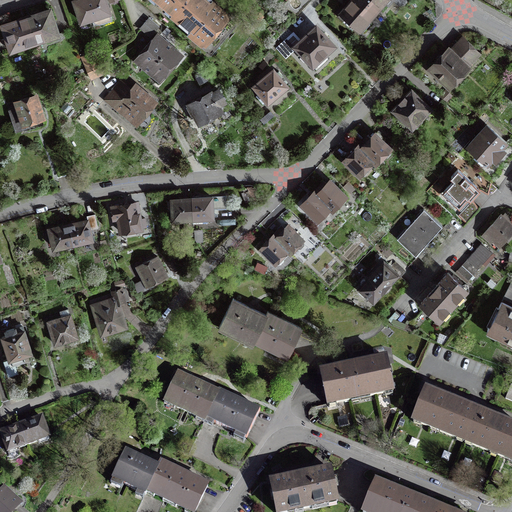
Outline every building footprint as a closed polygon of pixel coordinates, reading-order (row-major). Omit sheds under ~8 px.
[(105,0),(77,0),(75,1),(81,21),(91,18),(94,26),(112,20),(105,0)] [(155,0),(174,16),(175,16),(188,0),(155,0)] [(208,0),(188,0),(175,16),(205,42),(227,16),(208,0)] [(407,0),(351,0),(340,13),(360,30),(384,3),(388,3),(391,0),(400,9),(407,0)] [(32,29),(37,41),(58,34),(50,10),(26,18),(30,29),(32,29)] [(149,17),(144,23),(155,32),(159,27),(149,17)] [(11,50),(37,41),(32,29),(30,29),(26,18),(3,25),(11,50)] [(144,23),(139,28),(150,37),(155,32),(144,23)] [(286,55),(296,46),(313,64),(324,54),(325,55),(327,54),(332,49),(333,47),(332,47),(333,45),(316,27),(300,41),(293,34),(278,47),(286,55)] [(180,54),(159,36),(148,48),(169,66),(180,54)] [(480,53),(463,37),(449,51),(448,50),(442,56),(439,55),(436,59),(437,61),(431,68),(449,85),(480,53)] [(169,66),(148,48),(137,61),(158,79),(169,66)] [(93,53),(82,57),(85,64),(96,60),(93,53)] [(96,60),(85,64),(91,78),(108,71),(102,57),(96,60)] [(287,86),(273,69),(254,86),(268,102),(287,86)] [(196,77),(200,84),(207,80),(203,73),(196,77)] [(133,91),(121,81),(106,100),(134,124),(152,102),(136,88),(133,91)] [(511,87),(511,89),(511,105),(499,122),(511,134),(511,87)] [(219,90),(188,107),(192,113),(194,112),(201,124),(204,124),(210,121),(211,119),(209,115),(219,110),(217,106),(225,101),(219,90)] [(430,108),(411,91),(406,97),(404,96),(399,102),(400,103),(394,109),(413,126),(414,125),(416,128),(423,121),(420,118),(430,108)] [(447,91),(442,96),(445,100),(451,95),(447,91)] [(35,96),(17,102),(20,110),(10,114),(15,132),(27,128),(25,122),(42,116),(35,96)] [(261,119),(264,123),(274,115),(270,111),(261,119)] [(487,124),(468,145),(488,163),(479,172),(491,182),(500,172),(489,162),(500,149),(510,158),(511,156),(511,141),(509,138),(506,142),(487,124)] [(391,148),(375,133),(361,147),(358,145),(374,160),(376,163),(382,157),(383,157),(387,157),(391,153),(391,148)] [(374,160),(358,145),(344,160),(360,175),(365,175),(368,172),(368,167),(367,167),(374,160)] [(67,156),(52,161),(57,175),(71,171),(67,156)] [(479,188),(488,192),(491,182),(479,172),(470,164),(462,172),(479,188)] [(450,201),(457,207),(468,194),(471,197),(479,188),(462,172),(458,169),(451,176),(454,179),(443,191),(452,199),(450,201)] [(315,191),(330,206),(333,208),(338,203),(343,203),(346,200),(346,195),(330,180),(322,188),(319,186),(315,191)] [(325,211),(330,206),(315,191),(310,196),(302,204),(318,219),(323,219),(326,216),(325,211)] [(225,196),(191,198),(193,217),(202,216),(202,220),(214,220),(213,209),(226,208),(225,196)] [(193,217),(191,198),(172,200),(173,222),(184,222),(184,217),(193,217)] [(142,228),(137,202),(125,204),(111,206),(113,218),(118,218),(120,232),(142,228)] [(424,208),(415,218),(433,235),(442,225),(424,208)] [(511,232),(511,223),(501,214),(483,234),(491,242),(494,239),(500,245),(511,232)] [(425,245),(433,235),(415,218),(406,228),(425,245)] [(69,224),(73,243),(92,239),(87,220),(72,223),(69,224)] [(73,243),(69,224),(65,225),(49,228),(53,247),(73,243)] [(273,235),(288,250),(291,252),(296,247),(301,247),(304,244),(304,240),(288,224),(280,232),(277,230),(273,235)] [(416,254),(425,245),(406,228),(397,238),(416,254)] [(283,255),(288,250),(273,235),(268,240),(260,248),(276,263),(281,263),(284,260),(283,255)] [(477,248),(488,258),(493,253),(482,243),(477,248)] [(468,280),(488,258),(477,248),(457,270),(468,280)] [(167,276),(158,256),(137,267),(147,286),(167,276)] [(173,257),(166,261),(175,273),(181,268),(173,257)] [(362,284),(359,289),(359,291),(363,295),(365,295),(366,294),(374,301),(382,291),(384,291),(385,291),(387,290),(388,289),(389,288),(389,286),(390,285),(389,283),(398,274),(401,276),(406,271),(395,261),(390,266),(384,261),(366,280),(365,278),(363,278),(361,281),(361,283),(362,284)] [(465,288),(448,272),(436,286),(421,302),(438,317),(465,288)] [(511,280),(503,298),(511,302),(511,280)] [(112,291),(115,299),(116,298),(118,303),(130,300),(126,287),(112,291)] [(94,305),(102,332),(125,325),(118,303),(116,298),(115,299),(94,305)] [(249,306),(233,299),(220,327),(253,343),(254,339),(266,315),(249,306)] [(511,341),(511,305),(502,301),(487,329),(511,341)] [(254,339),(287,355),(301,327),(287,320),(268,311),(266,315),(254,339)] [(77,336),(70,314),(48,321),(55,343),(77,336)] [(4,361),(8,375),(18,372),(15,364),(25,361),(23,355),(31,352),(22,325),(6,331),(7,335),(2,337),(9,359),(4,361)] [(354,366),(321,373),(327,405),(393,391),(387,359),(354,366)] [(178,374),(165,401),(192,414),(205,421),(206,419),(218,393),(199,384),(178,374)] [(206,419),(247,438),(261,410),(240,400),(220,391),(218,393),(206,419)] [(413,420),(464,441),(476,411),(460,405),(425,391),(413,420)] [(476,411),(464,441),(511,460),(511,425),(494,419),(476,411)] [(205,421),(192,414),(175,448),(189,455),(205,421)] [(19,425),(26,445),(49,437),(42,417),(19,425)] [(26,445),(19,425),(0,431),(7,451),(26,445)] [(125,450),(112,478),(132,487),(146,494),(147,491),(159,466),(144,459),(125,450)] [(147,491),(191,511),(195,511),(208,486),(188,477),(160,463),(159,466),(147,491)] [(301,476),(308,508),(337,502),(330,470),(315,473),(301,476)] [(288,511),(308,508),(301,476),(287,479),(271,482),(277,511),(288,511)] [(363,511),(403,511),(410,496),(395,490),(376,482),(368,503),(363,511)] [(136,511),(146,494),(132,487),(119,511),(136,511)] [(4,488),(0,491),(0,511),(11,511),(20,503),(4,488)] [(410,496),(403,511),(443,511),(444,510),(428,504),(410,496)]
